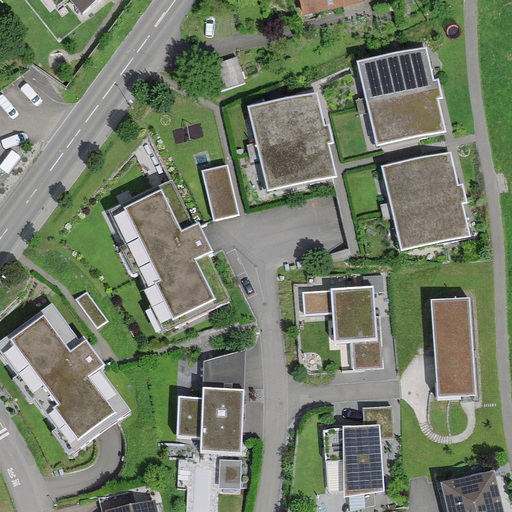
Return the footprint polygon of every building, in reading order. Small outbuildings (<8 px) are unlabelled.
[(71,0),(72,0),(69,2),(82,18),(104,0),(71,0)] [(299,0),(303,17),(345,8),(345,7),(348,6),(364,3),(363,0),(299,0)] [(435,82),(427,50),(358,65),(377,150),(446,134),(439,101),(435,82)] [(439,81),(435,82),(439,101),(443,100),(439,81)] [(318,94),(249,110),(268,195),(337,179),(330,145),(326,128),(318,94)] [(330,127),(326,128),(330,145),(334,144),(330,127)] [(458,188),(451,155),(382,171),(402,254),(470,238),(463,205),(458,188)] [(227,168),(204,173),(215,222),(240,217),(227,168)] [(172,184),(109,214),(149,292),(143,295),(163,337),(230,302),(209,258),(213,255),(206,241),(200,228),(194,231),(172,184)] [(463,186),(458,188),(463,205),(467,204),(463,186)] [(305,317),(333,315),(335,346),(352,345),(378,343),(377,325),(376,318),(374,289),(303,294),(305,317)] [(88,294),(77,302),(98,330),(108,322),(88,294)] [(476,399),(471,302),(433,304),(438,401),(460,400),(476,399)] [(83,349),(53,307),(0,345),(0,354),(18,379),(14,382),(31,405),(35,401),(57,432),(53,433),(69,458),(74,454),(75,457),(132,414),(102,374),(106,371),(97,360),(88,346),(83,349)] [(378,343),(352,345),(353,372),(384,370),(382,343),(378,343)] [(205,364),(203,392),(229,393),(244,393),(247,352),(205,364)] [(229,393),(203,392),(203,401),(180,400),(178,439),(203,440),(202,454),(242,456),(244,393),(229,393)] [(364,409),(364,429),(381,428),(381,441),(394,440),(393,408),(364,409)] [(364,429),(344,430),(345,501),(384,495),(383,473),(381,441),(381,428),(364,429)] [(246,491),(248,460),(226,459),(225,490),(246,491)] [(504,511),(495,474),(475,479),(441,487),(447,511),(504,511)] [(134,491),(99,500),(102,511),(116,511),(138,507),(134,491)] [(158,511),(156,502),(145,505),(138,507),(116,511),(158,511)]
